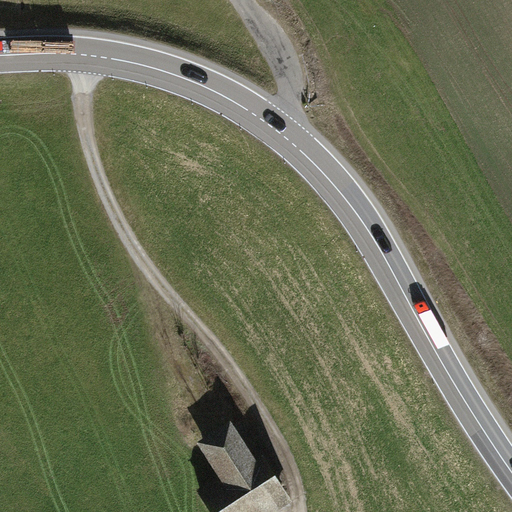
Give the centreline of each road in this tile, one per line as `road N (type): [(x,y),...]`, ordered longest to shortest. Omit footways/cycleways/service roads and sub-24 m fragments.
road 1 (secondary): [(511,477),(346,201),(275,131),(184,79),(130,64),(0,58)]
road 2 (track): [(85,57),(83,136),(128,232),(254,405),(294,482),(298,511)]
road 3 (track): [(239,0),(266,41),(289,107),(275,131)]
